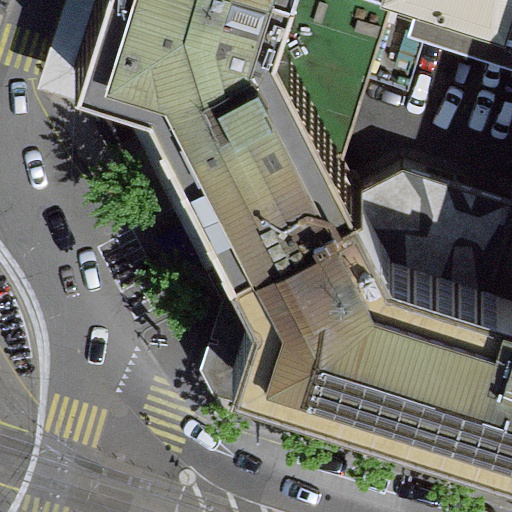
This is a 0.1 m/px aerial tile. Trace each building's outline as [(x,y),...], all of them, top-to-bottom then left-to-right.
[(97,0),(79,57),(149,77),(201,186),(237,249),(362,185),(351,164),(341,144),(277,24),(285,0),(97,0)] [(285,0),(277,24),(341,144),(392,0),(285,0)] [(511,21),(511,0),(401,0),(508,33),(511,21)] [(392,246),(511,285),(511,193),(406,162),(362,185),(392,246)] [(511,285),(392,246),(362,185),(237,249),(255,295),(235,358),(511,447),(511,285)]
